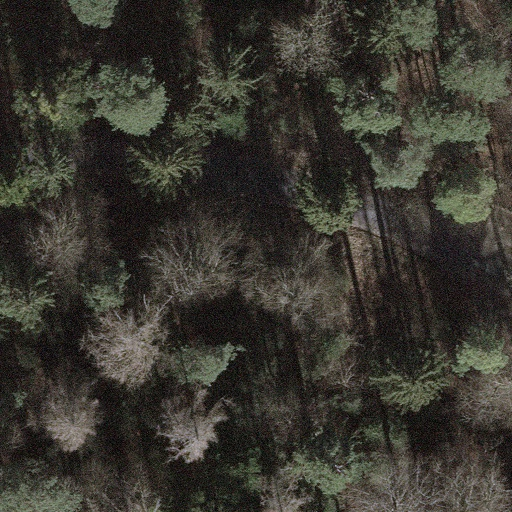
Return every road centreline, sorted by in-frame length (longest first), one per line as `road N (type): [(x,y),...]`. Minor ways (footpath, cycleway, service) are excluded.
road 1 (track): [(445,247),(338,199),(212,167),(0,161)]
road 2 (track): [(499,511),(511,452),(486,334),(445,247)]
road 3 (track): [(212,167),(207,0)]
